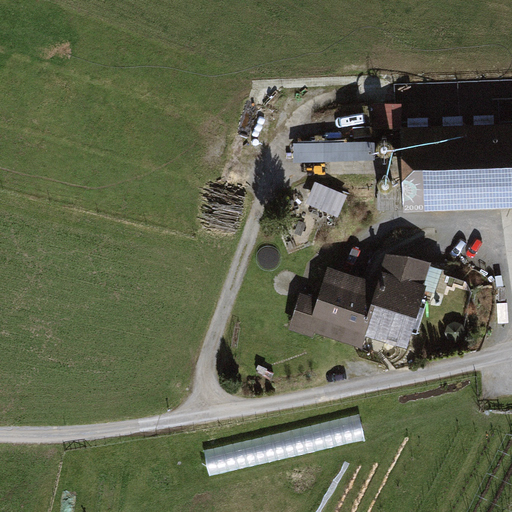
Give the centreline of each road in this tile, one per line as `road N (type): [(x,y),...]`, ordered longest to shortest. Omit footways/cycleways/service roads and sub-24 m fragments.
road 1 (unclassified): [(511,351),(207,417)]
road 2 (track): [(207,417),(91,434),(0,434)]
